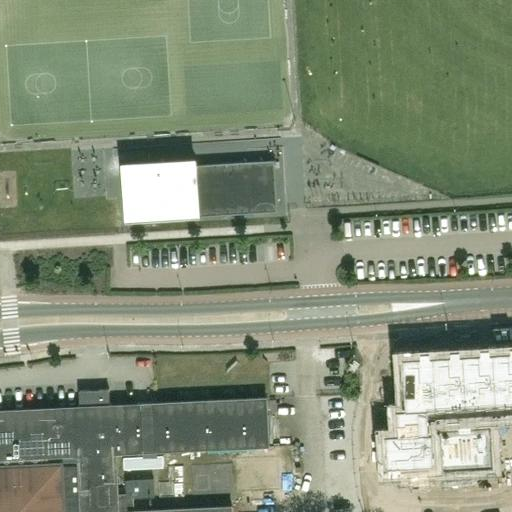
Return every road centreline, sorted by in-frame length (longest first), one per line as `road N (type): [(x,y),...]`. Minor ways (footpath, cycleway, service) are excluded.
road 1 (secondary): [(0,338),(316,323),(507,297)]
road 2 (secondary): [(507,297),(0,313)]
